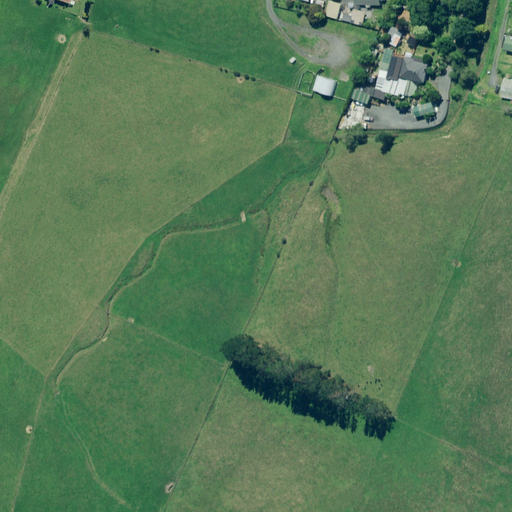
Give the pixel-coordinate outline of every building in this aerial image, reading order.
[(354,0),(355,6),(368,7),(368,9),(371,9),(371,7),(381,7),(381,2),(386,3),(385,0),(354,0)] [(341,6),(330,3),(326,18),(337,21),(341,6)] [(366,14),(354,12),(353,17),(344,15),(343,22),(363,27),(366,14)] [(402,39),(396,36),(390,46),(397,49),(402,39)] [(395,52),(386,51),(381,71),(390,73),(393,62),(397,63),(398,57),(394,57),(395,52)] [(427,61),(416,59),(416,62),(405,60),(401,80),(426,85),(430,66),(426,66),(427,61)] [(337,84),(319,78),(315,92),(333,98),(337,84)] [(418,95),(419,88),(415,84),(389,78),(388,81),(379,78),(377,87),(369,84),(365,95),(386,102),(388,98),(393,100),(395,97),(406,100),(407,97),(411,99),(418,95)] [(511,81),(506,80),(501,99),(511,101),(511,81)] [(435,114),(433,104),(419,108),(422,118),(435,114)]
